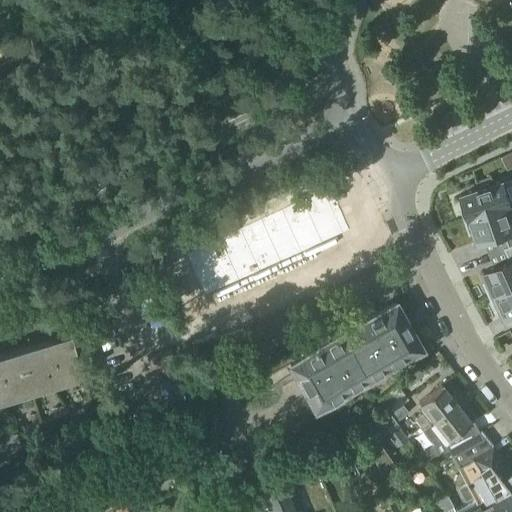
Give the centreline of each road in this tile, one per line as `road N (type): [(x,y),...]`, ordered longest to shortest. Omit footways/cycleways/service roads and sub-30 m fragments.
road 1 (residential): [(301,142),(0,274)]
road 2 (residential): [(511,404),(463,340),(402,215),(403,172)]
road 3 (residential): [(343,124),(331,39),(344,0)]
road 4 (residential): [(403,172),(511,119)]
